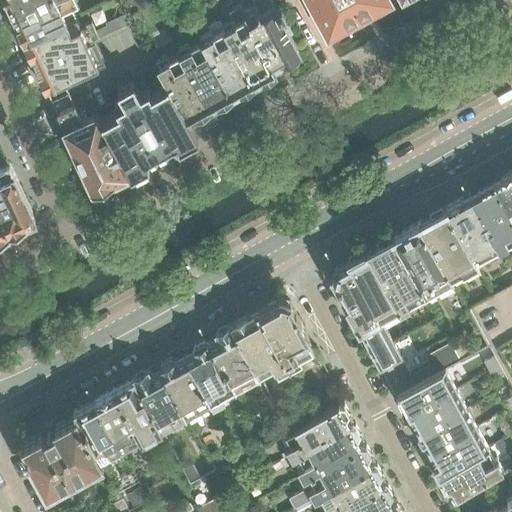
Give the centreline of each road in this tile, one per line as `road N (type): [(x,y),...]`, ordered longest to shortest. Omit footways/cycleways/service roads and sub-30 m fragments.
road 1 (residential): [(501,0),(68,231)]
road 2 (tertiary): [(0,405),(288,244)]
road 3 (residential): [(435,511),(288,244)]
road 4 (tertiary): [(288,244),(511,120)]
road 5 (residential): [(68,231),(0,83)]
